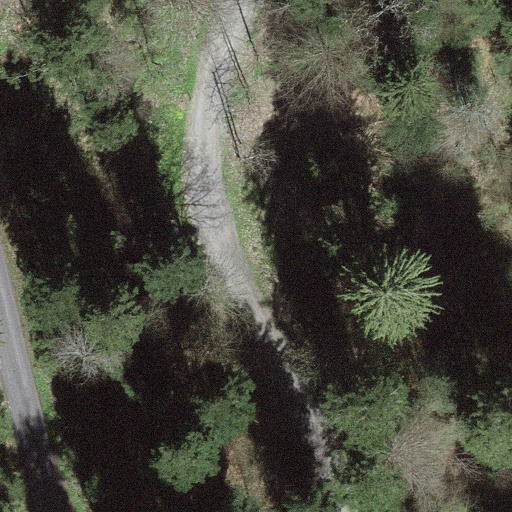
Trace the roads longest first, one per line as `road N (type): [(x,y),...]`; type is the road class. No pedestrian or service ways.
road 1 (track): [(231,0),(201,104),(200,163),(215,222),(346,511)]
road 2 (track): [(0,287),(50,511)]
